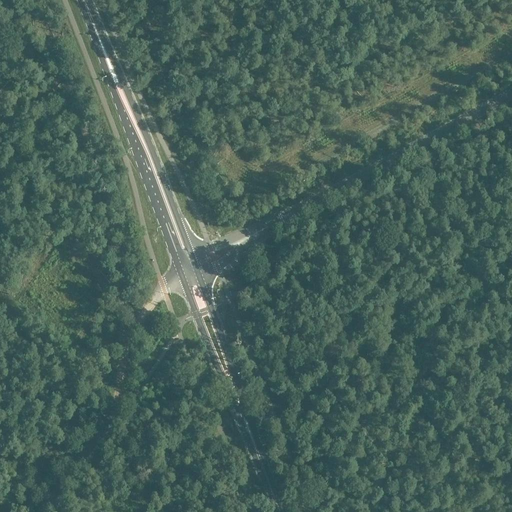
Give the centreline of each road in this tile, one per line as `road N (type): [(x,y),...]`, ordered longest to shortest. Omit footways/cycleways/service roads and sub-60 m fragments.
road 1 (tertiary): [(187,272),(511,94)]
road 2 (primary): [(187,272),(83,0)]
road 3 (track): [(41,511),(114,413),(136,324),(162,287),(187,272)]
road 4 (track): [(511,53),(317,162),(308,175),(319,199)]
road 5 (primary): [(279,511),(187,272)]
